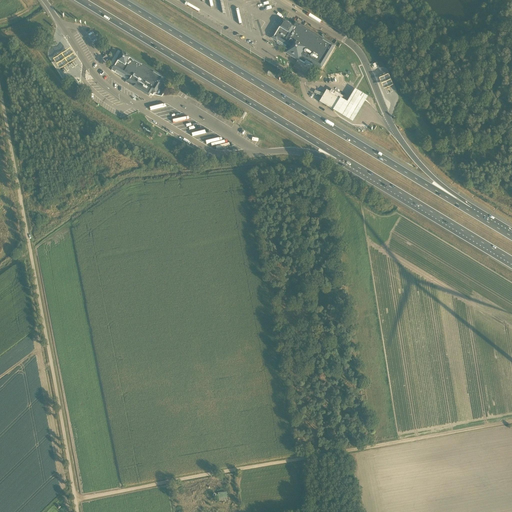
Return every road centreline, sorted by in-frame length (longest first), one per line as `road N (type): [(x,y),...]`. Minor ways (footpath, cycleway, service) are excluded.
road 1 (track): [(75,500),(511,420)]
road 2 (unclassified): [(77,511),(0,90)]
road 3 (motorway): [(467,209),(120,0)]
road 4 (motorway): [(80,0),(338,155)]
road 5 (motorway): [(338,155),(511,260)]
